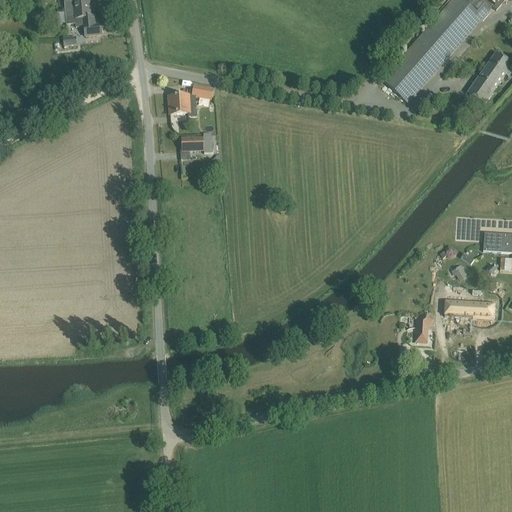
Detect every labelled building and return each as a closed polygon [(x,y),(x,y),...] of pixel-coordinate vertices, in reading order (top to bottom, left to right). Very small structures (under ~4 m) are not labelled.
[(53,4),(52,0),(13,0),(15,8),(49,5),(53,4)] [(63,0),(66,19),(75,18),(74,9),(89,8),(88,0),(63,0)] [(453,0),(382,82),(408,105),(489,11),(491,8),(496,12),(506,0),(453,0)] [(66,19),(66,26),(75,26),(76,30),(85,29),(85,38),(101,36),(100,26),(95,27),(94,18),(90,19),(89,8),(74,9),(75,18),(66,19)] [(77,46),(76,38),(64,39),(65,47),(77,46)] [(511,65),(496,54),(473,87),(467,95),(484,107),(505,76),(508,78),(511,73),(511,65)] [(192,97),(168,99),(170,117),(188,115),(188,119),(197,118),(196,98),(206,100),(211,101),(213,91),(207,90),(194,88),(192,97)] [(203,140),(182,141),(183,153),(216,152),(216,136),(203,137),(203,140)] [(511,236),(484,235),(483,253),(511,255),(511,236)] [(511,273),(511,260),(502,260),(501,273),(511,273)] [(493,267),(487,272),(491,276),(497,271),(496,270),(498,268),(496,266),(494,268),(493,267)] [(460,268),(453,273),(455,277),(457,275),(460,281),(466,278),(460,268)] [(445,303),(444,319),(491,321),(492,305),(445,303)] [(415,344),(427,345),(428,328),(432,325),(426,315),(416,321),(416,326),(417,326),(417,330),(416,329),(415,344)]
